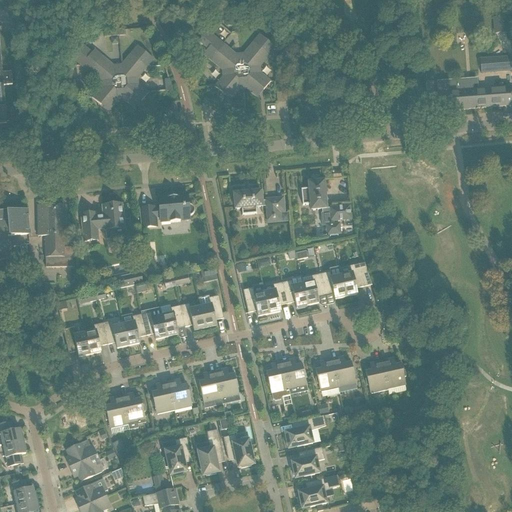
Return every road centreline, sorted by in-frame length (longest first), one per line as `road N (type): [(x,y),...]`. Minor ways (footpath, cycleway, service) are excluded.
road 1 (unclassified): [(0,166),(511,121)]
road 2 (residential): [(351,317),(106,367),(24,419)]
